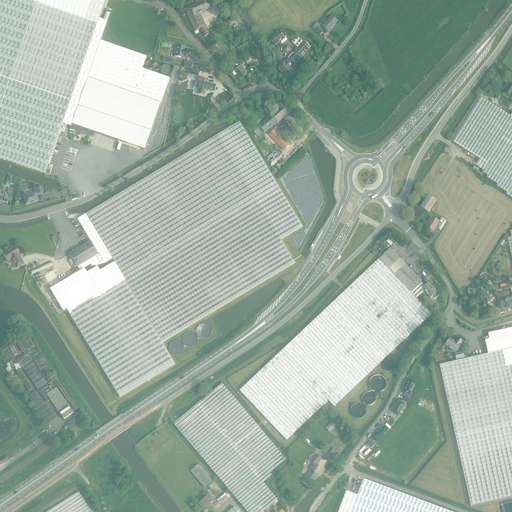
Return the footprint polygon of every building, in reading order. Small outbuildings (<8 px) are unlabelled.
[(170,79),(142,69),(147,57),(100,41),(107,22),(99,19),(101,14),(105,0),(0,0),(0,157),(45,174),(63,124),(71,127),(70,129),(93,137),(95,133),(145,150),(151,133),(170,79)] [(184,9),(188,18),(198,13),(198,14),(210,8),(206,0),(199,0),(195,2),(196,4),(184,9)] [(209,35),(198,14),(198,13),(188,18),(195,31),(199,29),(204,37),(209,35)] [(332,27),(337,21),(331,16),(322,26),(328,32),(328,31),(332,27)] [(274,46),(284,38),(279,32),(269,40),(274,46)] [(291,68),(293,66),(310,48),(303,42),(297,37),(292,42),(298,48),(287,60),(285,62),(284,62),(278,69),(292,82),(298,75),(291,68)] [(214,45),(210,48),(215,53),(222,47),(218,43),(215,46),(214,45)] [(283,46),(283,52),(288,54),(292,49),(288,45),(283,46)] [(175,49),(175,53),(174,57),(184,59),(185,58),(188,59),(190,50),(183,49),(183,47),(177,46),(176,49),(175,49)] [(240,79),(246,74),(243,69),(241,66),(237,69),(235,66),(233,68),(234,71),(240,79)] [(204,94),(206,89),(216,91),(217,85),(206,82),(207,78),(199,76),(198,81),(200,81),(199,87),(200,88),(199,93),(204,94)] [(511,94),(511,85),(509,84),(504,93),(503,95),(508,99),(510,97),(511,94)] [(268,118),(258,126),(265,133),(270,128),(290,111),(282,101),(276,107),(278,109),(269,117),(268,116),(267,117),(268,118)] [(100,271),(55,298),(62,312),(66,310),(119,397),(175,364),(162,342),(294,261),(280,239),(301,226),(239,122),(78,219),(99,254),(105,263),(113,258),(115,262),(100,271)] [(272,130),(268,133),(283,148),(287,144),(272,130)] [(268,137),(267,137),(276,145),(278,143),(274,139),(269,135),(268,137)] [(12,178),(11,183),(18,185),(19,178),(12,177),(12,178)] [(33,194),(24,196),(26,205),(31,203),(31,204),(34,203),(34,202),(38,201),(37,196),(42,194),(40,186),(32,189),(33,194)] [(0,201),(7,203),(8,200),(12,201),(13,194),(14,190),(9,188),(8,194),(2,192),(1,192),(0,191),(0,201)] [(429,213),(436,201),(428,195),(420,207),(429,213)] [(432,232),(439,222),(432,217),(428,223),(429,223),(426,228),(432,232)] [(441,218),(438,222),(441,223),(438,229),(440,231),(447,221),(441,218)] [(90,242),(70,254),(77,267),(79,270),(82,269),(90,265),(91,267),(101,265),(105,263),(99,254),(98,255),(90,242)] [(3,254),(8,262),(9,264),(13,261),(18,268),(24,264),(22,259),(20,260),(18,256),(21,254),(17,247),(9,253),(8,251),(3,254)] [(390,249),(380,258),(410,291),(421,281),(390,249)] [(410,291),(380,258),(239,391),(286,441),(328,401),(334,407),(431,314),(410,291)] [(85,269),(50,290),(55,298),(100,271),(97,267),(87,273),(85,269)] [(43,281),(40,273),(35,275),(38,283),(43,281)] [(436,298),(439,295),(428,283),(421,290),(423,292),(424,291),(430,298),(433,295),(436,298)] [(483,285),(476,292),(478,294),(477,295),(482,300),(482,302),(485,305),(486,304),(488,305),(495,299),(494,297),(486,289),(483,285)] [(504,313),(502,306),(493,308),(495,315),(504,313)] [(485,340),(488,353),(511,347),(511,328),(488,333),(489,339),(485,340)] [(463,342),(458,338),(455,342),(450,339),(445,345),(455,353),(460,346),(463,342)] [(511,347),(488,353),(488,354),(439,365),(470,505),(511,496),(511,347)] [(456,360),(464,359),(463,352),(455,353),(456,360)] [(17,371),(24,366),(20,360),(13,364),(17,371)] [(408,381),(404,394),(410,396),(415,384),(408,381)] [(247,511),(262,511),(263,511),(266,511),(266,510),(277,500),(263,483),(272,476),(270,473),(286,460),(222,384),(174,424),(217,476),(217,475),(247,511)] [(63,420),(73,414),(56,389),(47,395),(63,420)] [(394,408),(392,412),(398,416),(405,404),(398,401),(396,405),(394,404),(392,407),(394,408)] [(391,426),(394,423),(393,423),(395,421),(391,417),(386,422),(391,426)] [(332,422),(325,428),(330,433),(337,426),(332,422)] [(372,438),(376,442),(388,429),(384,426),(377,434),(375,432),(373,435),(375,436),(372,438)] [(371,440),(367,445),(371,449),(375,444),(371,440)] [(331,447),(327,451),(332,455),(336,451),(331,447)] [(311,470),(306,476),(305,478),(302,482),(309,488),(323,470),(322,469),(327,462),(319,456),(309,469),(311,470)] [(204,488),(212,481),(199,465),(191,471),(204,488)] [(449,511),(363,480),(357,495),(350,511),(449,511)] [(350,511),(357,495),(352,493),(346,491),(338,511),(350,511)] [(47,511),(90,511),(77,492),(47,511)] [(217,500),(220,503),(227,497),(227,498),(230,496),(227,492),(217,500)] [(207,495),(196,506),(200,510),(202,508),(206,511),(211,507),(209,505),(213,501),(207,495)]
